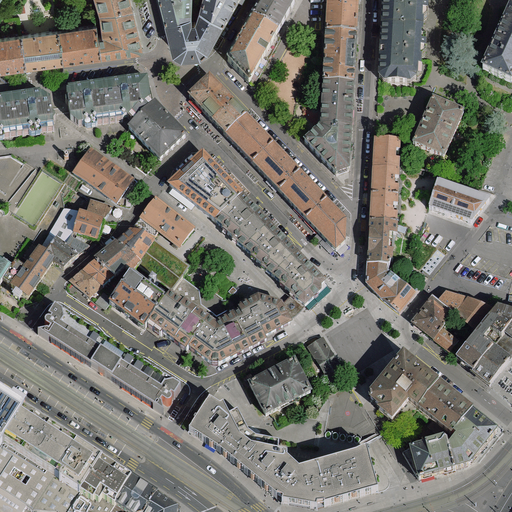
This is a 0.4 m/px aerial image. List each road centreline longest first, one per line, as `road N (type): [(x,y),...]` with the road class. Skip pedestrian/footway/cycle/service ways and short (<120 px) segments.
road 1 (secondary): [(0,377),(211,511)]
road 2 (residential): [(17,341),(53,292),(200,385)]
road 3 (residential): [(371,0),(357,211)]
road 4 (residential): [(511,421),(405,337),(403,320),(438,281)]
road 5 (residential): [(215,65),(357,211)]
road 6 (residential): [(345,275),(325,264),(204,138)]
road 7 (residential): [(345,275),(339,295),(293,338),(200,385)]
road 8 (secondary): [(167,436),(17,341)]
road 9 (residential): [(161,68),(128,59),(57,68),(0,90)]
